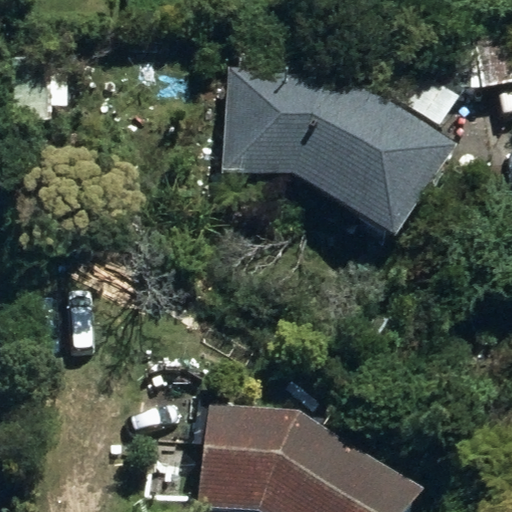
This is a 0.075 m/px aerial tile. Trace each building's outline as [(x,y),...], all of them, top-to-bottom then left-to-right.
[(511,43),(480,44),(481,94),(511,93),(511,43)] [(30,80),(0,79),(0,115),(19,115),(19,130),(57,131),(57,115),(76,115),(76,84),(62,84),(62,65),(30,65),(30,80)] [(468,109),(415,77),(397,108),(450,140),(468,109)] [(341,82),(235,81),(233,186),(311,189),(412,255),(474,162),(341,82)] [(143,451),(204,452),(204,403),(143,402),(143,451)] [(311,420),(215,409),(203,511),(435,511),(443,503),(311,420)]
